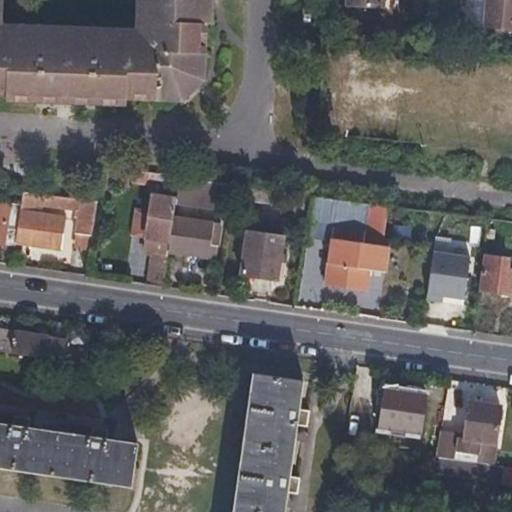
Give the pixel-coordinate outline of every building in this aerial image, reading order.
[(134,0),(132,28),(0,23),(0,94),(6,94),(6,100),(126,105),(127,99),(181,101),(204,77),(207,25),(212,25),(213,0),(134,0)] [(346,0),(346,8),(384,10),(384,0),(346,0)] [(511,0),(484,0),(482,29),(511,31),(511,0)] [(135,180),(146,181),(146,173),(135,171),(135,180)] [(178,177),(162,175),(146,173),(146,181),(177,185),(178,177)] [(231,184),(230,191),(229,198),(273,204),(275,190),(231,184)] [(14,244),(22,245),(30,247),(30,244),(55,248),(60,218),(36,214),(37,204),(76,210),(73,234),(90,236),(95,200),(22,190),(20,205),(14,244)] [(167,256),(172,218),(175,200),(152,197),(147,238),(152,238),(146,284),(163,286),(167,256)] [(0,245),(14,247),(14,244),(20,205),(0,202),(0,245)] [(380,268),(384,240),(389,206),(369,203),(362,251),(328,246),(323,283),(364,289),(367,266),(380,268)] [(389,206),(384,240),(411,244),(417,209),(389,206)] [(430,221),(432,221),(435,222),(434,233),(479,239),(481,222),(431,215),(430,221)] [(211,222),(172,218),(167,256),(206,262),(211,222)] [(511,247),(511,221),(493,219),(489,244),(511,247)] [(274,278),(277,257),(280,236),(261,234),(263,225),(246,223),(239,273),(274,278)] [(426,250),(424,301),(464,303),(466,252),(426,250)] [(511,296),(511,267),(508,267),(509,259),(485,257),(480,291),(511,296)] [(64,342),(56,341),(47,340),(48,337),(0,330),(0,352),(61,360),(64,342)] [(252,374),(237,481),(233,511),(284,511),(303,381),(252,374)] [(416,395),(416,390),(417,385),(403,383),(402,393),(383,391),(378,425),(419,432),(424,396),(416,395)] [(489,443),(494,443),(499,408),(470,404),(464,439),(459,438),(455,460),(475,463),(479,441),(489,443)] [(0,467),(130,487),(137,445),(0,424),(0,467)] [(440,431),(435,457),(454,460),(458,435),(440,431)] [(489,443),(479,441),(475,463),(486,464),(489,443)] [(454,460),(435,457),(433,472),(489,480),(491,465),(486,464),(475,463),(455,460),(454,460)] [(509,477),(510,468),(491,465),(489,480),(508,483),(509,477)]
